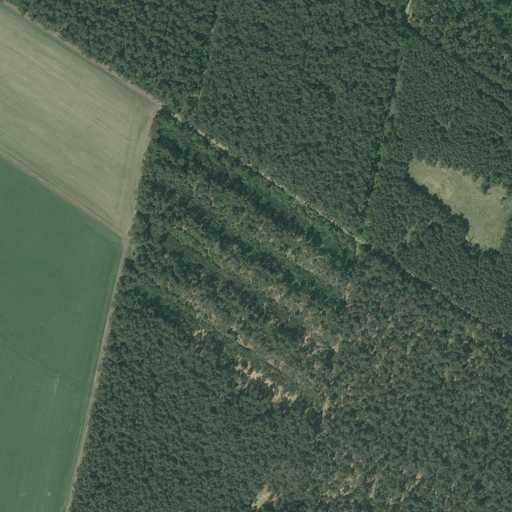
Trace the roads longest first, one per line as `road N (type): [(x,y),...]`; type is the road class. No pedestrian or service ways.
road 1 (track): [(3,0),(361,240),(398,35),(407,22),(511,91)]
road 2 (track): [(0,150),(126,235),(156,102)]
road 3 (track): [(300,511),(361,240)]
road 4 (track): [(511,341),(361,240)]
